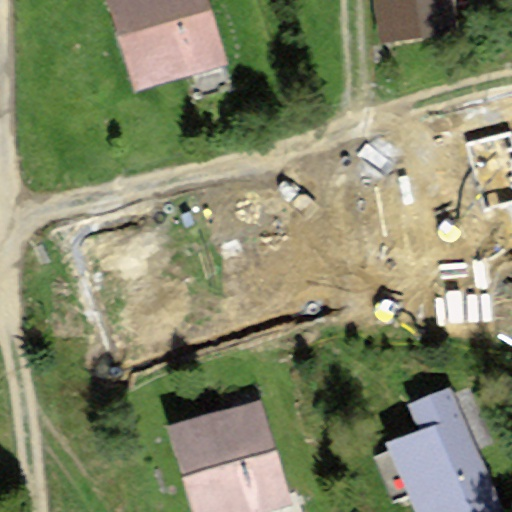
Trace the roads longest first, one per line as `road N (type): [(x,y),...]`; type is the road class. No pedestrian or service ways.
road 1 (track): [(0,207),(255,167),(485,87),(511,85)]
road 2 (track): [(9,300),(34,511)]
road 3 (track): [(351,134),(351,0)]
